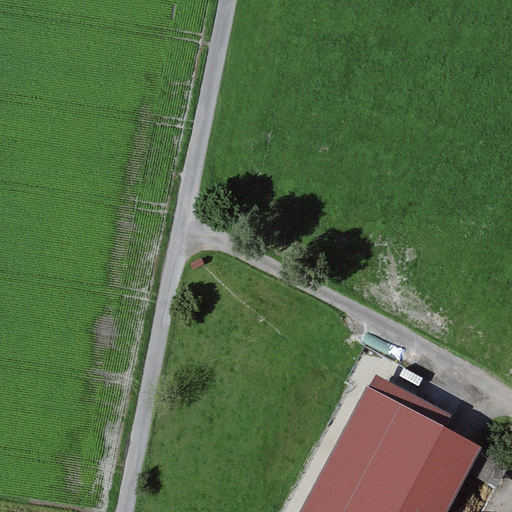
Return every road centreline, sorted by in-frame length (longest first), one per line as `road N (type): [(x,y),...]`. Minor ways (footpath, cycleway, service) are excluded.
road 1 (unclassified): [(225,0),(123,511)]
road 2 (track): [(181,218),(511,398)]
